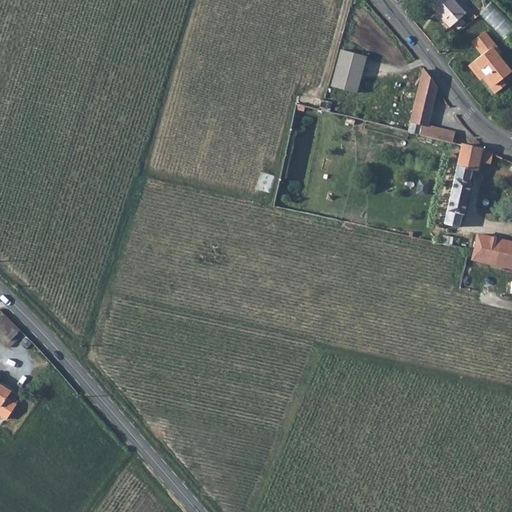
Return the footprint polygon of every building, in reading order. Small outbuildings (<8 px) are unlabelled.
[(449,24),(465,10),(456,0),(440,0),(434,6),(449,24)] [(505,39),(511,32),(511,22),(493,2),(481,14),(505,39)] [(499,50),(482,30),(469,39),(479,50),(466,61),(474,70),(476,68),(494,89),(504,81),(500,76),(509,69),(496,52),(499,50)] [(364,53),(340,46),(330,82),(354,89),(364,53)] [(406,132),(449,144),(452,132),(427,124),(435,85),(422,67),(406,132)] [(328,109),(331,99),(322,96),(321,95),(318,106),(328,109)] [(294,105),(303,108),(305,102),(295,99),(294,105)] [(362,127),(404,140),(406,132),(364,119),(362,127)] [(480,154),(457,147),(442,225),(459,228),(468,171),(476,171),(478,162),(488,164),(490,157),(480,154)] [(418,194),(427,195),(428,181),(420,180),(418,194)] [(511,239),(477,234),(473,259),(484,261),(484,262),(511,267),(511,239)] [(12,324),(0,311),(0,331),(3,334),(12,324)] [(0,415),(12,397),(4,391),(0,396),(0,415)]
